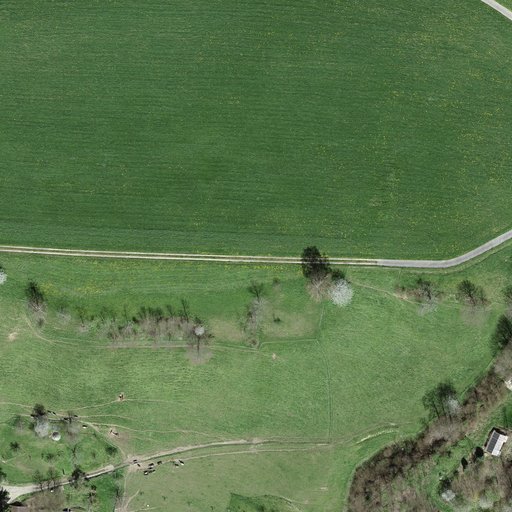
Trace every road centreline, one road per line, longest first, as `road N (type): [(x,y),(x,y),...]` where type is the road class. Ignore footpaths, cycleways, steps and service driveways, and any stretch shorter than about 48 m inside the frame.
road 1 (track): [(511,234),(439,264),(0,249)]
road 2 (track): [(23,489),(218,443),(330,441)]
